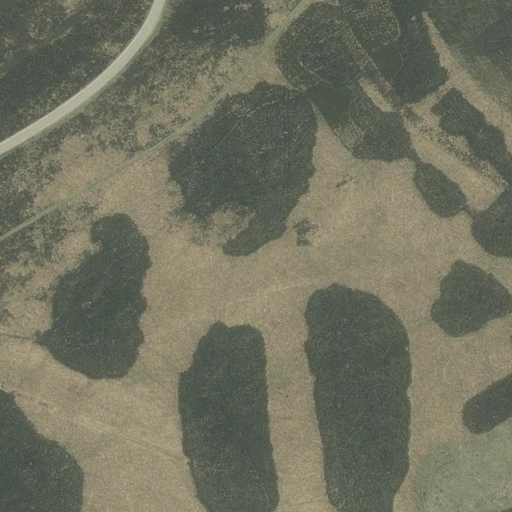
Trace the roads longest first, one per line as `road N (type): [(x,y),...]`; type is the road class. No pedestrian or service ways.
road 1 (unknown): [(0,237),(177,129),(300,0)]
road 2 (unclassified): [(160,0),(111,70),(0,146)]
